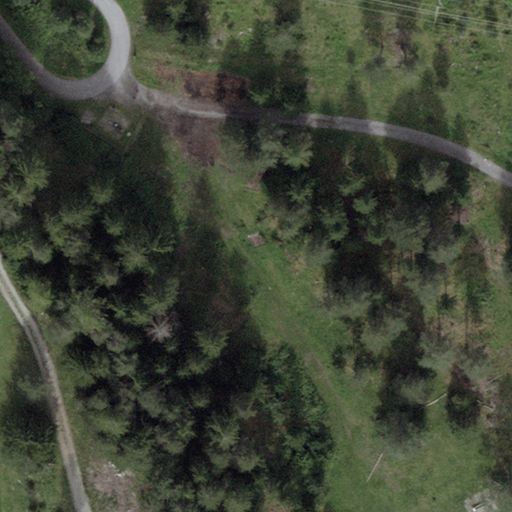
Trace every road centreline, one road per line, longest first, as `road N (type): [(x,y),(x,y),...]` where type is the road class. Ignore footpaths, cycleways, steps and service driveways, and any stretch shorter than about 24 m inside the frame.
road 1 (track): [(511,178),(372,123),(178,106),(111,82)]
road 2 (track): [(0,266),(76,413),(107,511)]
road 3 (track): [(111,82),(88,90),(53,85),(0,27)]
